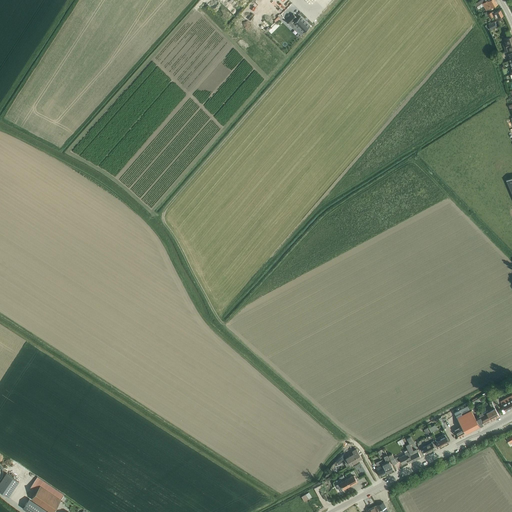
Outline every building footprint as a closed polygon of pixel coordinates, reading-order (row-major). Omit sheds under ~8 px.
[(486,10),(493,6),(498,4),(495,0),(487,0),(482,3),(486,10)] [(503,15),(500,9),(495,12),(494,10),(488,13),(485,14),(486,17),(489,15),(490,18),(494,16),(495,19),(499,17),(503,15)] [(293,13),(286,21),(289,24),(290,23),(291,24),(292,24),(291,25),(295,29),(298,26),(303,32),(310,26),(300,16),(298,18),(297,19),(296,18),(296,17),(296,16),(293,13)] [(511,35),(504,38),(505,43),(503,44),(504,49),(505,52),(511,49),(511,35)] [(511,52),(507,54),(509,60),(502,62),(503,68),(509,66),(511,74),(511,73),(511,52)] [(505,410),(511,406),(511,392),(511,393),(511,394),(500,401),(505,410)] [(488,413),(487,414),(490,420),(499,415),(492,401),(489,403),(492,409),(489,411),(488,410),(486,411),(488,413)] [(470,410),(468,405),(454,413),(463,428),(456,432),(458,437),(480,426),(475,418),(476,418),(471,410),(470,410)] [(483,424),(490,420),(487,414),(480,417),(483,424)] [(413,450),(413,449),(410,444),(414,442),(411,436),(407,439),(409,443),(406,445),(408,449),(414,460),(420,456),(418,452),(416,449),(413,450)] [(439,447),(449,441),(446,436),(436,442),(439,447)] [(426,453),(435,448),(434,447),(436,446),(433,440),(431,441),(432,443),(423,447),(423,449),(426,453)] [(362,458),(356,448),(352,451),(354,453),(346,458),(350,465),(362,458)] [(409,462),(414,460),(408,449),(404,451),(405,452),(405,453),(405,454),(399,457),(402,463),(408,460),(409,462)] [(388,455),(393,465),(397,463),(392,453),(388,455)] [(382,464),(380,460),(376,462),(377,465),(381,464),(381,465),(376,468),(377,471),(379,475),(386,472),(382,464)] [(386,472),(393,469),(389,461),(382,464),(386,472)] [(0,490),(8,496),(19,481),(6,472),(0,481),(0,490)] [(343,489),(357,481),(355,477),(354,475),(340,482),(343,489)] [(52,511),(64,494),(38,476),(31,486),(37,490),(32,498),(52,511)] [(313,488),(305,491),(308,497),(316,493),(313,488)] [(23,507),(22,508),(28,511),(45,511),(47,510),(29,498),(23,507)] [(383,501),(376,505),(379,511),(388,511),(385,506),(383,501)]
